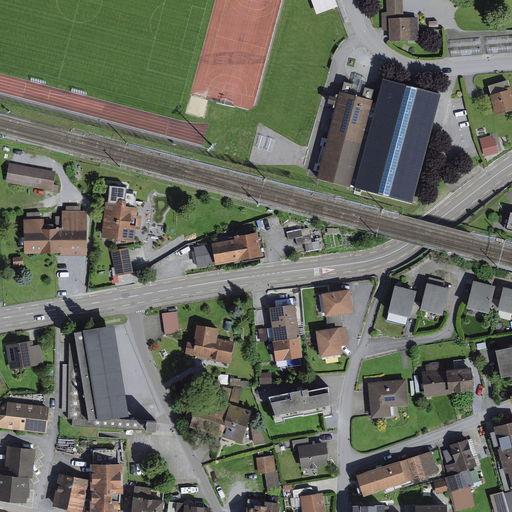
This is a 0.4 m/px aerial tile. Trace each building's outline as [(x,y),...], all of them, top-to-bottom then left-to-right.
[(338,0),(314,0),(320,14),(341,6),(338,0)] [(511,0),(390,0),(391,13),(385,13),(385,31),(389,31),(392,31),(392,43),(421,42),(421,18),(405,18),(404,0),(511,0)] [(415,200),(443,93),(385,78),(379,100),(359,95),(342,90),(320,175),(415,200)] [(511,78),(489,85),(496,114),(511,109),(511,78)] [(499,151),(495,135),(484,137),(488,154),(499,151)] [(55,172),(9,164),(6,182),(52,190),(55,172)] [(129,241),(129,234),(137,235),(140,209),(132,208),(133,202),(109,200),(104,238),(129,241)] [(86,255),(86,212),(62,212),(62,230),(43,230),(43,219),(24,220),(25,252),(61,252),(61,255),(86,255)] [(303,229),(289,232),(290,235),(291,239),(298,238),(299,242),(300,245),(307,244),(308,247),(308,251),(323,248),(321,240),(314,242),(312,234),(305,236),(303,229)] [(265,257),(262,236),(196,247),(200,268),(265,257)] [(128,248),(112,251),(116,276),(133,273),(128,248)] [(431,276),(422,309),(446,315),(453,289),(445,286),(446,280),(431,276)] [(496,286),(478,281),(472,306),(490,310),(496,286)] [(409,326),(418,292),(398,287),(389,321),(409,326)] [(358,290),(325,292),(326,316),(359,314),(358,290)] [(305,360),(300,306),(272,309),(277,363),(305,360)] [(180,312),(165,314),(166,324),(168,336),(183,334),(180,312)] [(199,324),(196,343),(189,342),(187,353),(233,362),(237,341),(220,338),(222,328),(199,324)] [(123,380),(115,328),(76,334),(78,345),(69,345),(68,420),(72,420),(72,426),(156,432),(156,422),(130,420),(123,380)] [(349,354),(346,330),(319,334),(322,358),(349,354)] [(35,340),(7,344),(12,370),(46,364),(42,344),(36,345),(35,340)] [(511,347),(498,350),(504,378),(511,375),(511,347)] [(477,391),(475,369),(447,372),(445,358),(423,360),(426,395),(477,391)] [(409,379),(370,382),(373,420),(392,418),(391,405),(412,403),(409,379)] [(329,385),(270,398),(275,422),(334,410),(329,385)] [(253,409),(200,392),(190,424),(243,441),(253,409)] [(0,427),(48,433),(51,406),(9,402),(0,408),(0,427)] [(511,423),(493,429),(508,488),(511,487),(511,423)] [(482,484),(470,441),(441,449),(453,493),(482,484)] [(304,468),(329,464),(326,442),(300,446),(304,468)] [(9,446),(6,474),(30,477),(34,477),(37,449),(9,446)] [(433,452),(359,476),(365,496),(439,473),(433,452)] [(275,455),(260,457),(262,473),(276,472),(275,455)] [(124,463),(91,464),(91,494),(114,493),(124,493),(124,463)] [(0,499),(27,503),(30,477),(6,474),(0,473),(0,499)] [(61,473),(54,506),(82,511),(83,511),(91,479),(61,473)] [(437,480),(437,490),(446,490),(446,480),(437,480)] [(136,486),(135,496),(164,500),(166,489),(136,486)] [(511,511),(511,491),(491,496),(495,511),(511,511)] [(327,511),(324,492),(303,496),(306,511),(327,511)] [(90,511),(118,511),(119,501),(114,500),(114,493),(91,494),(90,511)] [(135,496),(134,496),(132,511),(163,511),(165,500),(164,500),(135,496)] [(248,511),(280,511),(281,503),(250,500),(248,511)] [(169,511),(184,511),(186,504),(171,502),(169,511)]
